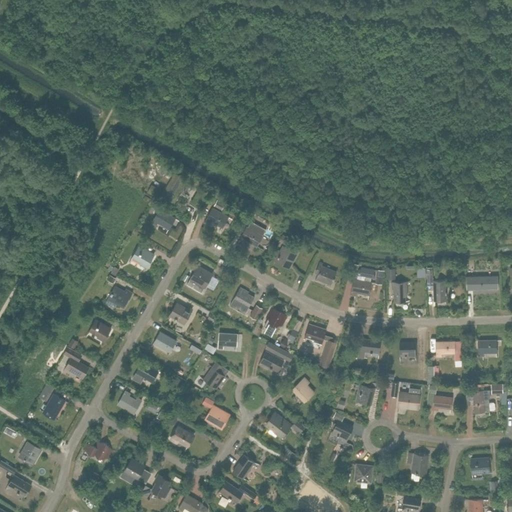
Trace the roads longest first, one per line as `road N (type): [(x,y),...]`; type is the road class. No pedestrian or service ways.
road 1 (residential): [(511,319),(352,320),(205,245),(182,250)]
road 2 (residential): [(89,411),(202,470),(215,464),(249,413),(251,395)]
road 3 (residential): [(89,411),(182,250)]
